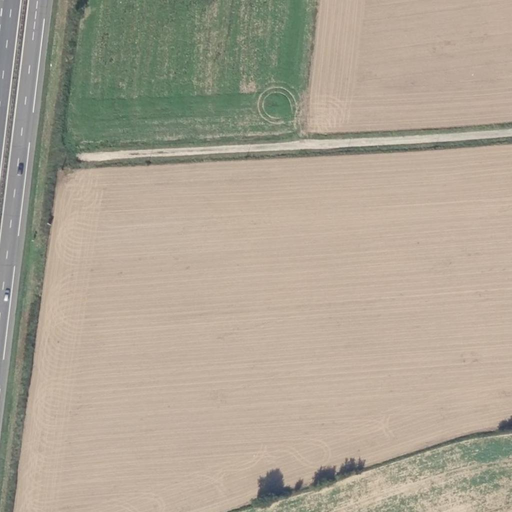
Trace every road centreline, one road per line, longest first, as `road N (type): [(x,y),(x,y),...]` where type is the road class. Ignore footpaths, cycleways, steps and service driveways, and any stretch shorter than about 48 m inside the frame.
road 1 (unclassified): [(511,130),(90,158)]
road 2 (trunk): [(0,316),(37,0)]
